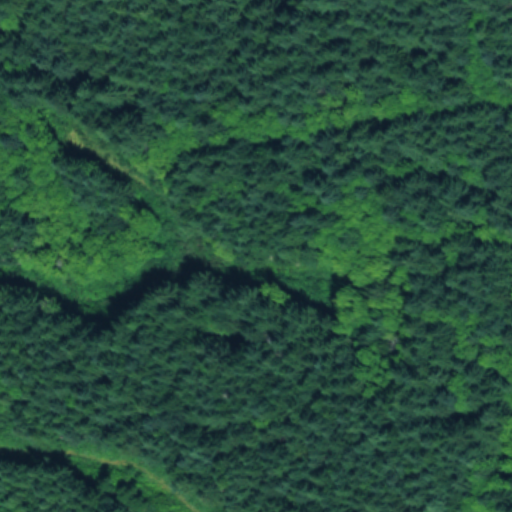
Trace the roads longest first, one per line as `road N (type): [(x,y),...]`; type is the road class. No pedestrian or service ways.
road 1 (residential): [(0,98),(114,125),(198,171),(202,226),(144,252),(0,258)]
road 2 (track): [(377,511),(264,509),(69,399),(0,393)]
